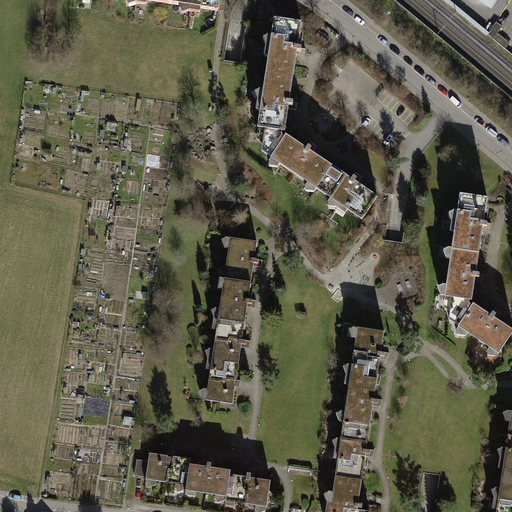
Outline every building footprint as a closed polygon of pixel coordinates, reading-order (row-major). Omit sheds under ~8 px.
[(163,0),(163,1),(180,4),(179,9),(182,13),(188,10),(199,12),(200,7),(217,10),(218,0),(163,0)] [(498,0),(476,0),(492,10),(498,0)] [(300,24),(274,20),(266,78),(292,81),(300,24)] [(495,29),(490,35),(506,47),(511,42),(495,29)] [(257,138),(263,143),(284,135),(292,81),(266,78),(257,138)] [(332,166),(284,135),(263,143),(262,151),(317,189),(332,166)] [(362,219),(377,196),(332,166),(317,189),(362,219)] [(485,200),(460,196),(452,249),(478,253),(485,200)] [(262,250),(234,245),(227,291),(255,295),(262,250)] [(443,306),(450,310),(470,301),(478,253),(452,249),(443,306)] [(255,295),(227,291),(222,329),(250,333),(255,295)] [(500,352),(511,333),(511,329),(470,301),(450,310),(450,319),(500,352)] [(250,333),(222,329),(216,367),(244,371),(250,333)] [(389,353),(361,349),(354,395),(383,399),(389,353)] [(244,371),(216,367),(212,395),(206,394),(203,410),(238,415),(244,371)] [(383,399),(354,395),(349,433),(377,437),(383,399)] [(377,437),(349,433),(343,471),(371,475),(377,437)] [(197,467),(155,460),(151,487),(193,493),(196,474),(197,467)] [(511,468),(510,468),(503,510),(511,511),(511,468)] [(365,511),(371,475),(343,471),(339,499),(333,498),(330,511),(365,511)] [(236,484),(237,481),(196,474),(193,493),(192,501),(233,508),(236,484)] [(272,511),(276,490),(236,484),(233,508),(258,511),(272,511)]
